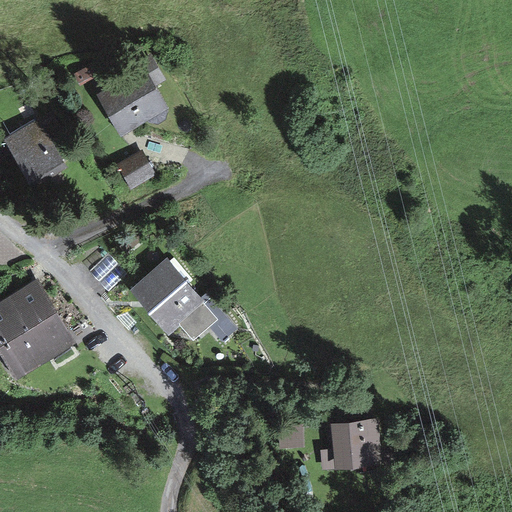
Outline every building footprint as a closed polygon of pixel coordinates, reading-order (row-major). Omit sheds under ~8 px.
[(144,68),(99,96),(122,132),(166,104),(144,68)] [(42,120),(5,142),(28,181),(65,159),(42,120)] [(142,152),(120,164),(133,186),(154,173),(142,152)] [(218,314),(169,258),(132,289),(165,327),(177,316),(193,335),(218,314)] [(34,284),(0,304),(0,342),(18,373),(69,343),(34,284)] [(367,420),(331,423),(335,468),(371,465),(367,420)]
